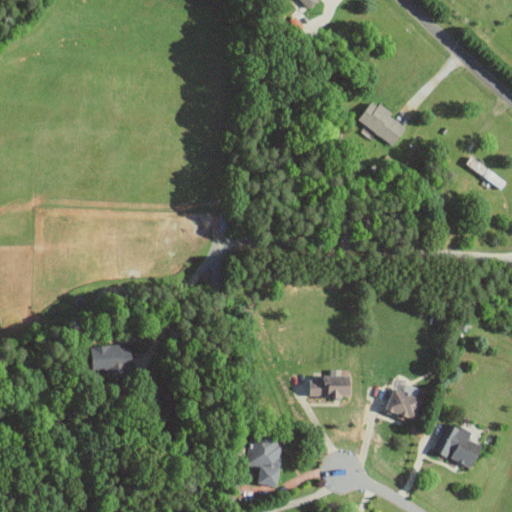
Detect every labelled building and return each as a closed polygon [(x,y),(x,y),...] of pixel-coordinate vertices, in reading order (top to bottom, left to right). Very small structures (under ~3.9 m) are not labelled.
[(299,0),(306,8),(316,0),(299,0)] [(357,121),(393,144),(405,126),(389,116),(391,112),(371,99),(357,121)] [(125,376),(125,368),(132,367),(131,347),(120,347),(120,344),(90,346),(91,370),(109,369),(110,377),(125,376)] [(310,397),(350,396),(349,375),(340,375),(339,372),(323,372),(323,379),(309,379),(310,397)] [(385,413),(403,418),(404,416),(416,419),(422,396),(392,388),(385,413)] [(432,451),(449,457),(449,458),(472,468),(482,445),(468,439),(471,432),(445,421),(432,451)] [(275,485),(284,439),(251,432),(246,458),(261,461),(257,482),(275,485)]
